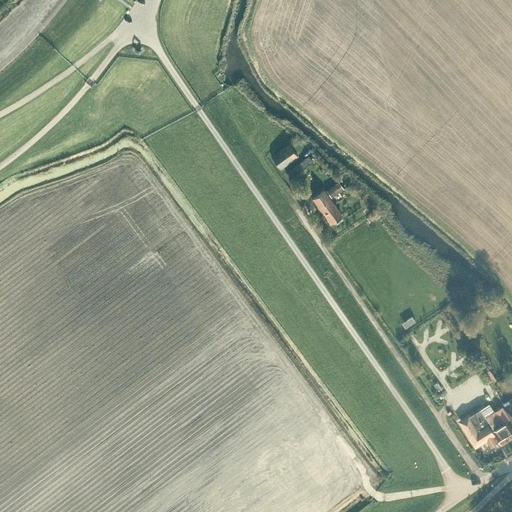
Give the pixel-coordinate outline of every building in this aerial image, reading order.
[(295,155),(290,146),(288,144),(271,157),(280,169),(297,156),(295,155)] [(291,178),(312,161),(308,156),(287,172),(291,178)] [(333,181),(330,175),(318,184),(322,189),(333,181)] [(343,188),(338,181),(325,190),(331,197),(343,188)] [(331,223),(341,215),(323,190),(311,199),(322,214),(320,216),(327,226),(331,223)] [(511,427),(508,421),(504,424),(503,422),(509,418),(503,408),(494,414),(500,423),(491,429),(501,445),(511,437),(511,427)] [(480,409),(460,422),(476,446),(486,439),(488,443),(495,439),(489,430),(493,427),(486,417),(480,409)]
